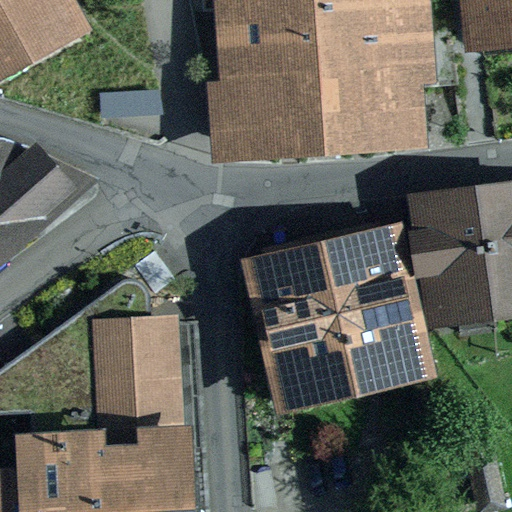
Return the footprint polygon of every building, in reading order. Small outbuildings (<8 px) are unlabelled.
[(0,0),(0,70),(75,29),(59,0),(0,0)] [(423,0),(204,0),(205,6),(230,5),(233,92),(222,93),(224,143),(298,137),(394,130),(415,126),(410,66),(429,65),(423,0)] [(511,0),(470,0),(474,38),(511,33),(511,0)] [(0,229),(10,241),(85,173),(22,144),(0,140),(0,229)] [(511,194),(476,198),(493,305),(511,302),(511,194)] [(414,206),(429,310),(493,305),(476,198),(414,206)] [(0,249),(10,241),(0,229),(0,249)] [(265,276),(290,383),(411,354),(386,247),(354,255),(352,245),(295,258),(297,268),(265,276)] [(0,482),(0,511),(179,511),(169,322),(151,323),(148,290),(134,279),(121,281),(57,327),(63,428),(30,430),(33,481),(0,482)]
